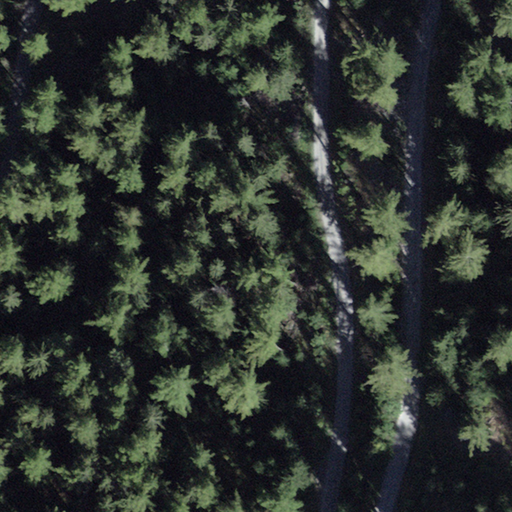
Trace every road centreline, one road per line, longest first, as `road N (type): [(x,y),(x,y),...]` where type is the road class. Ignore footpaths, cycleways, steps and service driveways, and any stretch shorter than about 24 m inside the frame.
road 1 (track): [(386,511),(411,425),(416,115),(439,0)]
road 2 (track): [(326,0),(322,171),(347,344),(329,511)]
road 3 (track): [(0,167),(31,0)]
